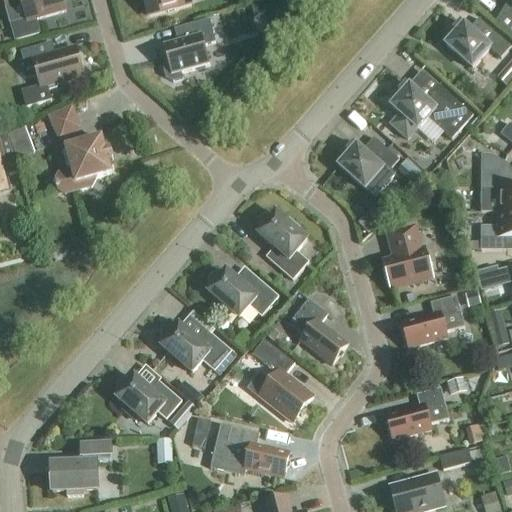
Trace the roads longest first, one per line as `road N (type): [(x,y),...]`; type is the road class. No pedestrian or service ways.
road 1 (residential): [(339,511),(324,446),(374,376),(378,352),(338,217),(277,163)]
road 2 (residential): [(0,455),(235,186)]
road 3 (residential): [(235,186),(124,83),(100,0)]
road 4 (residential): [(277,163),(422,0)]
